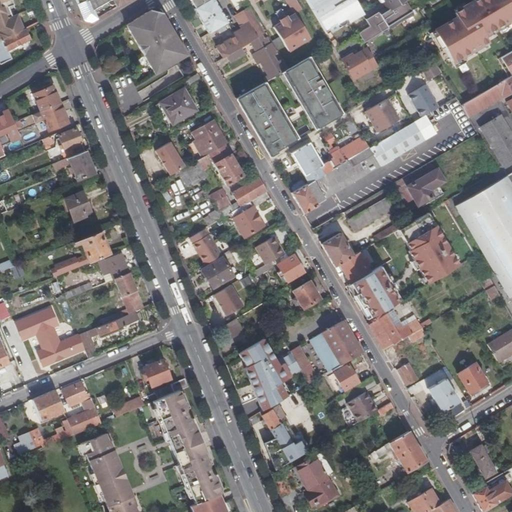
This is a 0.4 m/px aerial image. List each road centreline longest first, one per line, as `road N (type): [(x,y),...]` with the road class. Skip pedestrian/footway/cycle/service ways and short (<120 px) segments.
road 1 (residential): [(168,0),(425,446)]
road 2 (tertiary): [(185,328),(69,46)]
road 3 (residential): [(0,402),(185,328)]
road 4 (tertiary): [(262,511),(185,328)]
road 5 (unknown): [(388,85),(265,154)]
